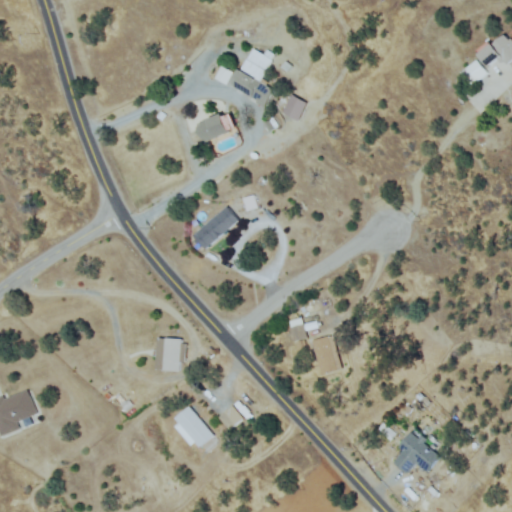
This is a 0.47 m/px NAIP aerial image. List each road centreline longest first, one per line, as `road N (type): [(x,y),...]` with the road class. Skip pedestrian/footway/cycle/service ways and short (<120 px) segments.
road 1 (residential): [(387,511),(114,211),(83,145),(39,0)]
road 2 (residential): [(229,342),(296,280),(384,230)]
road 3 (residential): [(0,293),(114,211)]
